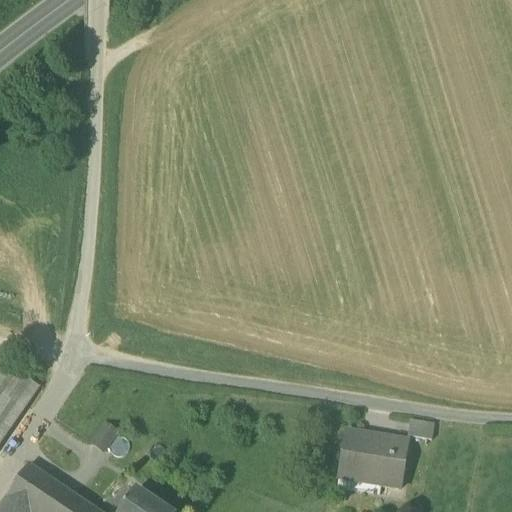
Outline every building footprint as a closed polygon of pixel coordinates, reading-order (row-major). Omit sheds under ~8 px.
[(0,375),(0,446),(39,390),(6,367),(0,375)] [(91,446),(103,454),(117,434),(105,425),(91,446)] [(407,441),(431,445),(434,429),(410,425),(407,441)] [(378,491),(400,494),(407,446),(378,441),(377,443),(346,438),(339,479),(379,486),(378,491)] [(92,511),(28,468),(5,501),(21,511),(92,511)] [(162,511),(135,494),(123,511),(162,511)] [(0,511),(21,511),(5,501),(0,509),(0,511)]
